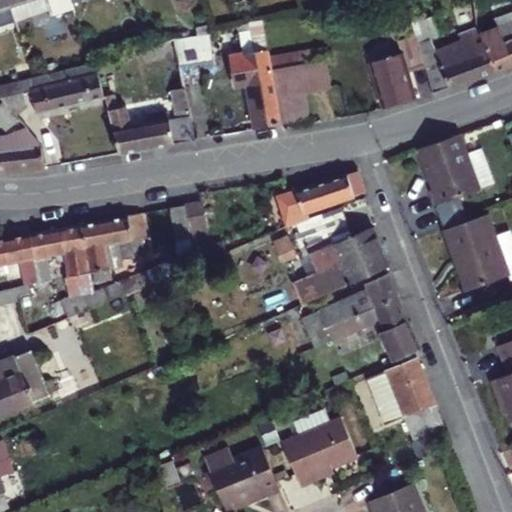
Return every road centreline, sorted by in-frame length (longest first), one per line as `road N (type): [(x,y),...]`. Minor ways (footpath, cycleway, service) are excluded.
road 1 (residential): [(364,137),(502,511)]
road 2 (tertiary): [(0,194),(364,137)]
road 3 (tertiary): [(364,137),(511,89)]
